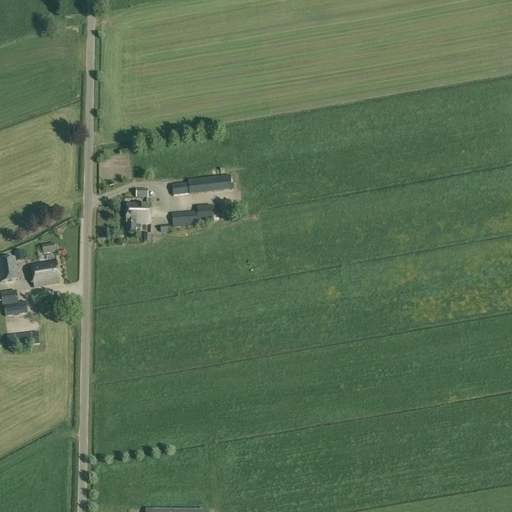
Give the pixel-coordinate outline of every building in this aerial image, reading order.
[(224,192),(222,177),(188,181),(188,184),(172,186),(173,197),(189,195),(190,196),(224,192)] [(148,190),(136,190),(136,198),(148,199),(148,190)] [(150,226),(151,218),(151,208),(151,205),(127,205),(127,208),(127,217),(126,225),(126,234),(136,234),(136,230),(140,230),(140,226),(150,226)] [(197,207),(197,212),(172,214),(173,229),(199,226),(198,222),(213,221),(212,206),(197,207)] [(53,245),(42,247),(43,255),(55,253),(53,245)] [(2,255),(3,261),(15,259),(16,263),(25,261),(23,251),(2,255)] [(15,259),(3,261),(0,261),(0,281),(0,284),(18,281),(16,263),(15,259)] [(56,263),(31,267),(34,289),(60,285),(56,263)] [(16,292),(0,294),(2,307),(4,307),(5,317),(28,314),(26,302),(18,303),(16,292)] [(38,333),(7,336),(8,349),(40,345),(38,333)]
